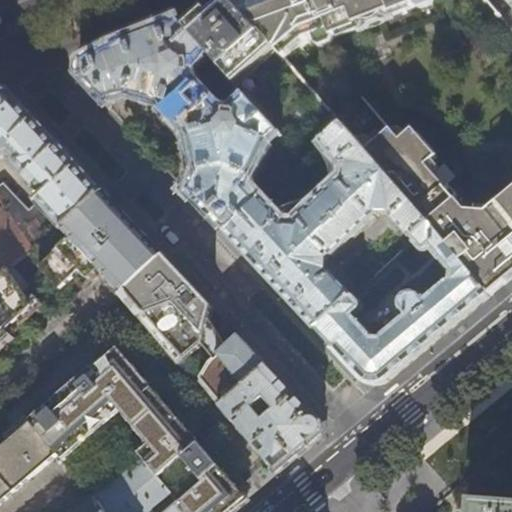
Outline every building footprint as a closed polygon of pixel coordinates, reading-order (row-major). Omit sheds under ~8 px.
[(357,26),(357,24),(391,11),(392,13),(416,4),(414,0),(235,0),(233,1),(283,57),(305,37),(313,34),(316,41),(357,26)] [(511,0),(488,0),(503,18),(511,9),(511,0)] [(283,57),(233,1),(208,11),(180,21),(281,135),(293,149),(305,162),(345,126),(320,98),(304,81),(283,57)] [(511,9),(503,18),(511,27),(511,26),(511,9)] [(281,135),(180,21),(88,57),(83,60),(82,61),(80,63),(79,69),(79,74),(79,76),(80,78),(83,82),(108,109),(114,103),(131,99),(144,103),(166,110),(190,137),(195,160),(198,172),(192,188),(188,193),(226,234),(260,203),(248,190),(271,143),(281,135)] [(325,93),(309,76),(304,81),(320,98),(325,93)] [(53,242),(106,193),(58,141),(15,95),(1,92),(0,92),(0,153),(1,154),(2,152),(4,153),(7,154),(11,154),(12,153),(15,157),(14,158),(14,162),(14,163),(15,165),(45,198),(30,212),(4,183),(0,185),(0,256),(3,261),(2,262),(4,265),(7,270),(15,264),(47,239),(53,242)] [(374,217),(378,214),(389,213),(393,217),(392,218),(413,242),(414,242),(431,225),(365,150),(345,126),(305,162),(282,183),(310,213),(301,222),(303,224),(299,227),(296,228),(293,228),(290,228),(287,227),(284,224),(283,223),(284,221),(264,199),(260,203),(226,234),(242,251),(272,283),(318,331),(354,297),(335,276),(333,278),(330,274),(329,259),(332,257),(334,259),(375,219),(374,217)] [(511,191),(495,205),(488,211),(466,209),(426,164),(436,156),(412,129),(399,139),(390,129),(365,150),(431,225),(490,297),(502,287),(511,278),(511,191)] [(282,183),(305,162),(293,149),(266,173),(268,176),(262,180),(272,192),(282,183)] [(113,200),(106,193),(53,242),(114,307),(128,294),(167,258),(156,246),(130,218),(113,200)] [(438,340),(490,297),(431,225),(414,242),(421,251),(423,252),(427,252),(429,251),(431,249),(452,274),(451,284),(426,304),(422,303),(421,300),(417,297),(414,296),(411,296),(408,297),(406,298),(403,301),(402,304),(402,307),(404,312),(405,313),(408,315),(407,319),(382,340),(373,340),(354,318),(361,311),(361,309),(361,306),(360,304),(354,297),(318,331),(365,381),(367,383),(373,385),(376,386),(381,385),(383,385),(387,383),(438,340)] [(383,270),(405,249),(397,240),(375,261),(383,270)] [(202,295),(167,258),(128,294),(187,362),(204,347),(212,322),(216,310),(202,295)] [(0,347),(13,335),(6,328),(33,306),(24,290),(31,284),(15,264),(7,270),(4,265),(0,267),(0,347)] [(230,350),(212,322),(204,347),(216,361),(230,350)] [(270,368),(242,339),(230,350),(216,361),(213,365),(203,381),(225,407),(270,368)] [(120,350),(100,366),(103,370),(36,425),(94,494),(140,454),(187,511),(231,511),(245,501),(235,488),(160,399),(148,410),(119,374),(131,364),(120,350)] [(160,399),(131,364),(119,374),(148,410),(160,399)] [(36,425),(103,370),(100,366),(33,421),(34,423),(36,425)] [(290,389),(270,368),(225,407),(222,409),(267,461),(278,474),(306,450),(321,438),(321,430),(322,423),(290,389)] [(108,511),(94,494),(36,425),(34,423),(0,451),(0,511),(108,511)] [(187,511),(140,454),(94,494),(108,511),(187,511)] [(472,511),(511,511),(511,505),(473,503),(472,511)]
